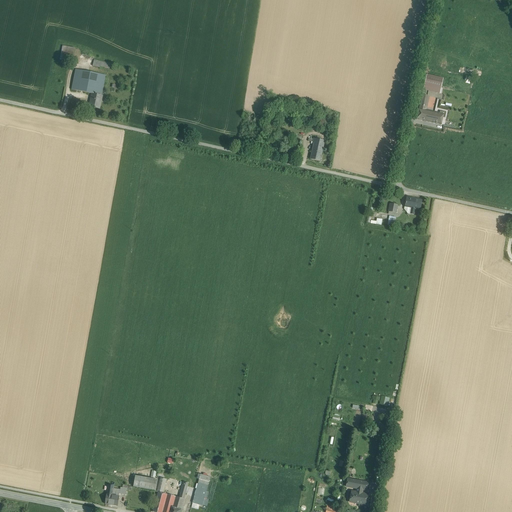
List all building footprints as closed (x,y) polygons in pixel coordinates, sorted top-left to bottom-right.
[(74,53),(66,52),(64,61),(72,62),(74,53)] [(111,64),(94,60),(93,66),(100,68),(100,67),(110,69),(111,64)] [(106,75),(76,70),(71,90),(92,94),(102,96),(106,75)] [(443,79),(427,75),(425,85),(437,88),(436,92),(436,93),(439,93),(443,79)] [(102,96),(92,94),(91,99),(89,107),(100,109),(101,101),(102,96)] [(429,96),(423,95),(419,109),(426,111),(429,96)] [(426,111),(419,109),(417,120),(432,123),(434,112),(426,111)] [(440,114),(434,112),(432,123),(441,125),(443,115),(443,114),(444,112),(440,111),(440,114)] [(331,121),(321,118),(319,128),(329,131),(331,121)] [(324,141),(314,139),(313,140),(313,142),(314,143),(313,149),(322,151),(324,141)] [(322,151),(313,149),(311,160),(319,161),(320,156),(321,157),(322,151)] [(422,200),(406,197),(405,207),(415,209),(421,210),(422,200)] [(387,406),(390,398),(381,395),(379,404),(387,406)] [(358,436),(351,472),(354,472),(361,437),(358,436)] [(363,437),(356,472),(360,473),(366,437),(363,437)] [(368,438),(361,473),(365,474),(371,438),(368,438)] [(373,438),(367,474),(371,475),(377,439),(373,438)] [(157,480),(135,476),(134,486),(155,490),(157,489),(156,488),(157,480)] [(166,481),(159,479),(157,489),(155,490),(155,492),(158,492),(152,511),(170,511),(172,507),(182,510),(185,499),(184,499),(189,483),(183,482),(179,498),(163,493),(166,481)] [(205,481),(199,479),(195,493),(201,494),(203,488),(205,481)] [(368,483),(348,479),(346,487),(357,489),(357,493),(352,492),(350,500),(355,501),(360,502),(359,504),(367,505),(369,495),(362,494),(363,490),(367,490),(368,483)] [(114,486),(108,485),(107,495),(105,504),(118,506),(119,497),(120,494),(120,490),(114,489),(114,486)] [(201,494),(201,495),(198,504),(202,505),(207,489),(203,488),(201,494)] [(201,494),(195,493),(193,503),(198,504),(201,495),(201,494)]
